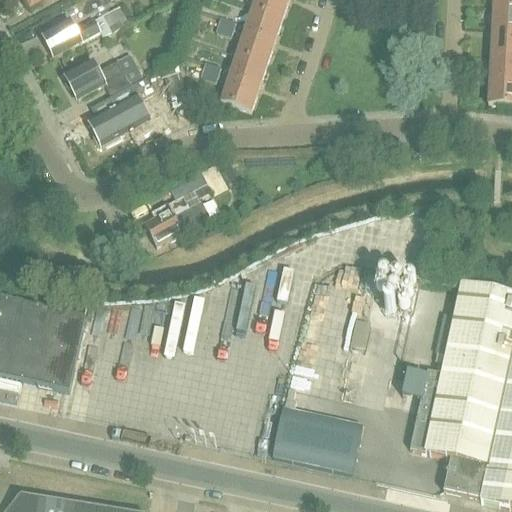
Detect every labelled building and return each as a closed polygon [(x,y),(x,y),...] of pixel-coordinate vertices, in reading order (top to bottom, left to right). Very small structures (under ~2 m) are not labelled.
[(24,0),(31,12),(52,0),(24,0)] [(282,24),(290,1),(287,0),(257,0),(253,14),(282,24)] [(511,0),(494,0),(494,12),(511,12),(511,0)] [(82,45),(100,35),(103,41),(131,27),(125,15),(132,12),(128,5),(75,33),(69,22),(42,37),(54,60),(82,45)] [(511,36),(511,12),(494,12),(493,35),(493,36),(511,36)] [(275,46),(282,24),(253,14),(245,37),(275,46)] [(219,28),(234,33),(237,26),(221,21),(219,28)] [(231,41),(234,33),(219,28),(216,36),(231,41)] [(511,36),(493,36),(492,60),(511,61),(511,36)] [(267,69),(275,46),(245,37),(238,60),(267,69)] [(259,93),(267,69),(238,60),(230,83),(259,93)] [(511,85),(511,61),(492,60),(491,75),(490,84),(511,85)] [(78,104),(106,89),(111,98),(111,99),(130,89),(118,66),(99,77),(93,65),(65,80),(67,84),(66,87),(68,92),(72,92),(78,104)] [(204,74),(219,79),(221,72),(206,66),(204,74)] [(179,68),(164,76),(178,118),(190,115),(179,68)] [(216,87),(219,79),(204,74),(201,82),(216,87)] [(98,122),(89,126),(96,138),(94,142),(97,146),(99,145),(102,150),(129,134),(149,124),(139,106),(155,97),(146,82),(92,111),(98,121),(98,122)] [(251,116),(259,93),(230,83),(222,106),(251,116)] [(511,85),(490,84),(489,109),(511,109),(511,85)] [(238,184),(232,172),(221,177),(228,190),(238,184)] [(202,177),(185,187),(190,197),(195,194),(200,203),(213,196),(202,177)] [(154,222),(144,228),(157,251),(169,244),(172,245),(176,243),(176,240),(183,236),(210,222),(201,205),(189,212),(188,210),(183,201),(175,205),(152,218),(154,222)] [(511,511),(511,299),(462,288),(442,379),(427,375),(411,454),(451,463),(444,495),(481,503),(481,506),(511,511)] [(86,321),(63,316),(0,302),(0,380),(69,395),(86,321)] [(370,326),(357,324),(351,353),(364,356),(370,326)] [(283,412),(273,461),(352,478),(363,430),(283,412)] [(97,511),(21,500),(8,511),(97,511)]
